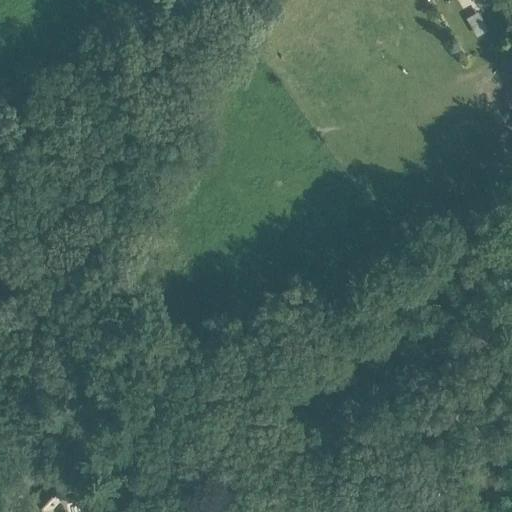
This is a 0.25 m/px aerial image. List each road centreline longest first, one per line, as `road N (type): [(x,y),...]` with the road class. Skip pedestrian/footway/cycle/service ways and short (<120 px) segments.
road 1 (unclassified): [(0,341),(59,279),(264,0)]
road 2 (unclassified): [(0,98),(165,0)]
